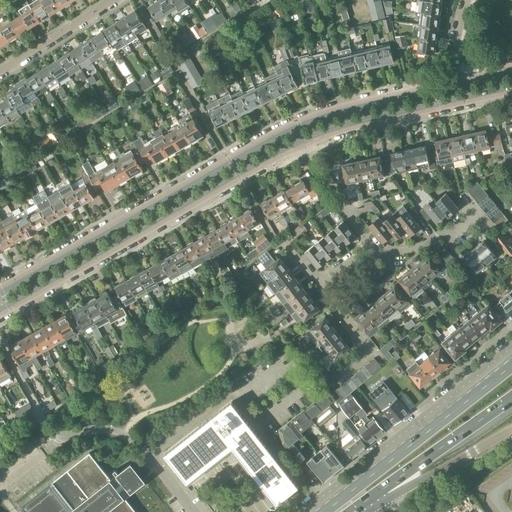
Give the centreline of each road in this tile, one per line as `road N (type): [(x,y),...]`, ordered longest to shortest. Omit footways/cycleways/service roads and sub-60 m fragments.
road 1 (tertiary): [(452,86),(299,126),(0,293)]
road 2 (tertiary): [(0,308),(305,139)]
road 3 (residential): [(511,344),(302,511)]
road 4 (primary): [(511,365),(324,511)]
road 5 (tertiary): [(305,139),(511,86)]
road 6 (primary): [(383,488),(511,397)]
road 7 (primary): [(383,488),(424,478),(511,428)]
road 8 (residential): [(0,73),(116,0)]
road 9 (residential): [(375,255),(305,139)]
road 10 (residential): [(331,382),(369,351),(322,285)]
